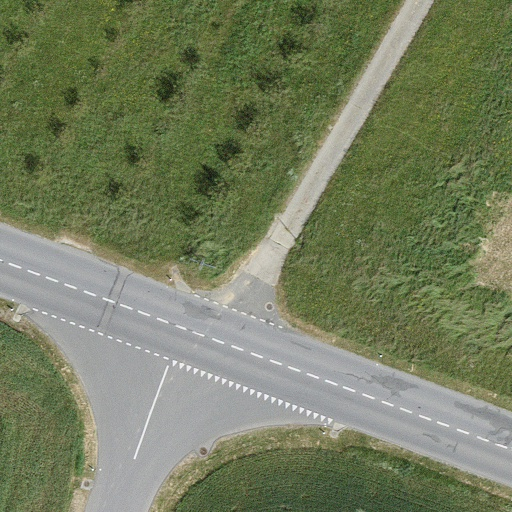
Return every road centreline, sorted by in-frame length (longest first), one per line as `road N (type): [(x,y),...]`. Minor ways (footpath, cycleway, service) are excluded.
road 1 (track): [(233,346),(257,284),(418,0)]
road 2 (secondary): [(511,448),(181,327)]
road 3 (tertiary): [(119,511),(181,327)]
road 4 (secondary): [(181,327),(0,261)]
